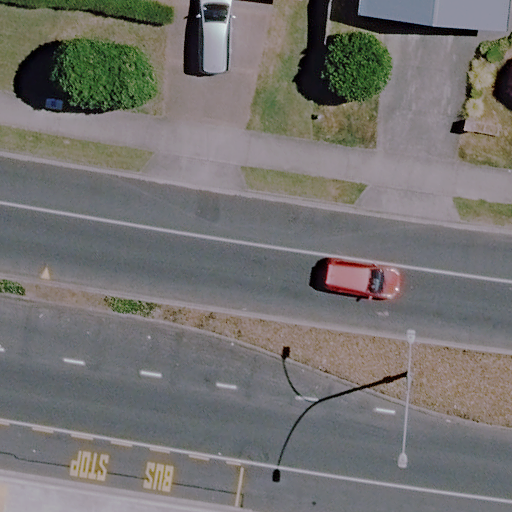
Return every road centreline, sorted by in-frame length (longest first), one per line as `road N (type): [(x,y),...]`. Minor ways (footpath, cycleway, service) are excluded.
road 1 (secondary): [(511,464),(0,384)]
road 2 (secondary): [(0,216),(511,277)]
